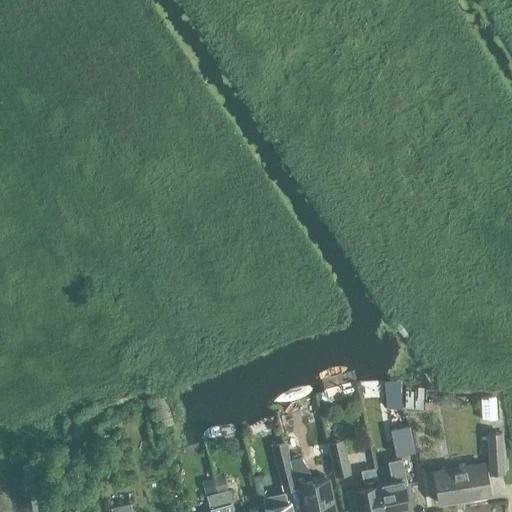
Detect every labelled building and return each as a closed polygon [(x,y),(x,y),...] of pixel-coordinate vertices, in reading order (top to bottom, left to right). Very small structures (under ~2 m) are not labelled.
[(423,390),(405,386),(405,407),(423,408),(423,390)] [(497,417),(496,395),(481,396),(482,418),(497,417)] [(155,400),(162,426),(173,423),(165,397),(155,400)] [(412,429),(390,434),(394,455),(417,451),(412,429)] [(502,432),(487,433),(489,475),(504,474),(502,432)] [(284,489),(296,486),(292,468),(289,459),(284,439),(272,442),(284,489)] [(343,439),(326,443),(334,476),(350,472),(343,439)] [(301,456),(289,459),(292,468),(296,486),(302,485),(307,511),(335,511),(331,490),(328,474),(312,478),(301,456)] [(392,480),(378,483),(384,511),(402,511),(403,511),(411,509),(409,502),(414,501),(410,479),(406,480),(401,456),(388,459),(392,480)] [(440,501),(489,493),(484,462),(434,470),(440,501)] [(36,474),(35,464),(23,466),(25,476),(36,474)] [(384,511),(378,483),(375,466),(361,469),(364,486),(348,489),(352,509),(355,508),(356,511),(384,511)] [(228,489),(224,473),(213,476),(217,491),(228,489)] [(213,478),(204,481),(207,492),(216,490),(213,478)] [(233,511),(228,489),(218,492),(222,511),(249,511),(249,510),(240,511),(233,511)] [(222,511),(218,492),(208,495),(212,511),(222,511)] [(284,492),(263,496),(266,511),(292,511),(290,502),(286,503),(284,492)] [(112,511),(132,511),(130,501),(111,506),(112,511)]
